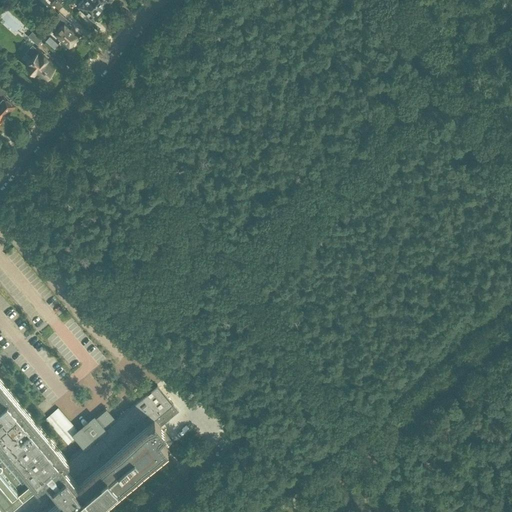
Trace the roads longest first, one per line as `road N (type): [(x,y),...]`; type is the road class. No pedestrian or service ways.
road 1 (track): [(81,90),(352,433)]
road 2 (track): [(260,511),(511,299)]
road 3 (residential): [(0,181),(161,0)]
road 4 (track): [(511,145),(395,0)]
